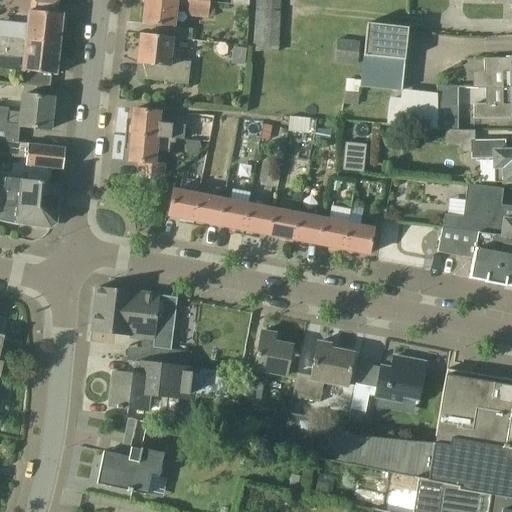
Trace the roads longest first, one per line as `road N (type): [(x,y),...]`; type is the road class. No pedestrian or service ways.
road 1 (residential): [(511,336),(71,250)]
road 2 (residential): [(71,250),(99,0)]
road 3 (residential): [(33,511),(49,452),(68,283)]
